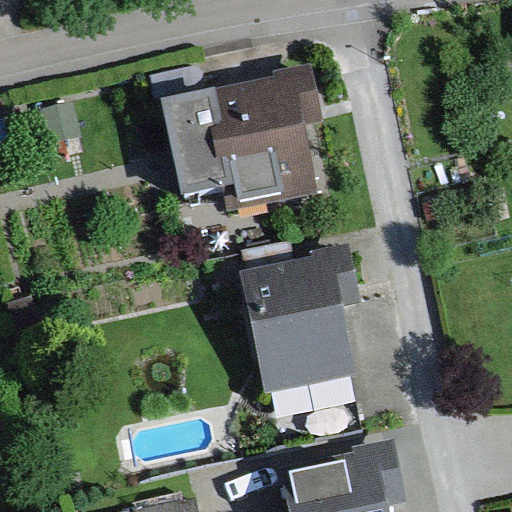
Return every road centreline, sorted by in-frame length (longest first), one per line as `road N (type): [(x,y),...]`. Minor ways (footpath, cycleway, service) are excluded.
road 1 (residential): [(455,511),(349,0)]
road 2 (residential): [(0,60),(303,0)]
